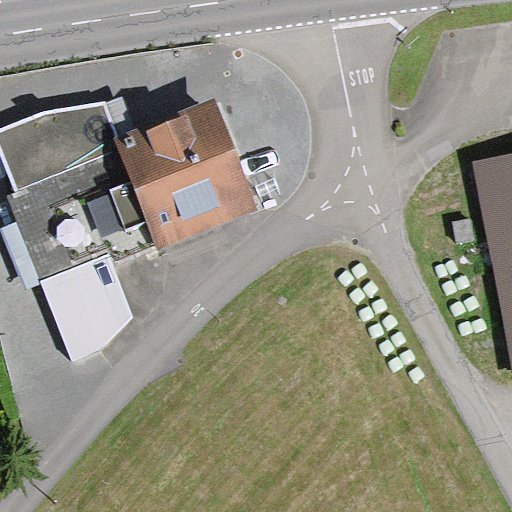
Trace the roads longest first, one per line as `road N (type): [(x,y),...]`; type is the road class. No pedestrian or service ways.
road 1 (residential): [(333,0),(368,204),(305,227),(252,263),(28,511)]
road 2 (primary): [(0,35),(233,0)]
road 3 (unknown): [(368,204),(456,123),(511,86)]
